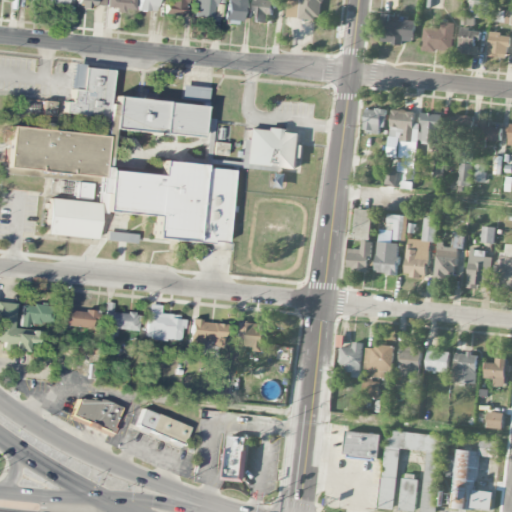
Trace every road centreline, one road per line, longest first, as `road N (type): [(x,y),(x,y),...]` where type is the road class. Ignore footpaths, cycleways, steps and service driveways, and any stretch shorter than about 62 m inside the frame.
road 1 (tertiary): [(297,511),(360,0)]
road 2 (residential): [(511,92),(0,37)]
road 3 (residential): [(511,322),(0,269)]
road 4 (primary): [(224,511),(31,423)]
road 5 (primary): [(0,436),(105,499)]
